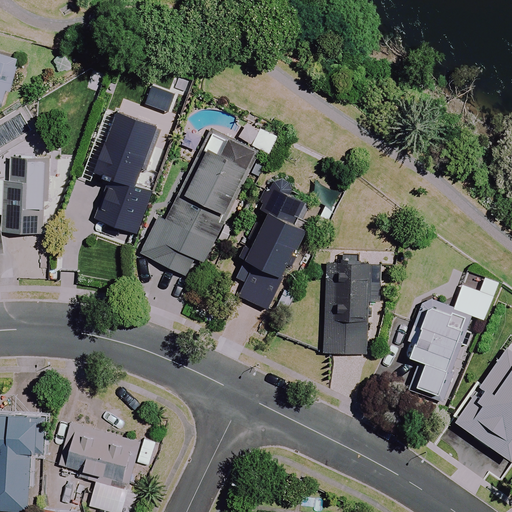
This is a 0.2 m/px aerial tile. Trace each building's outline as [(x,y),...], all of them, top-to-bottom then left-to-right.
[(6,92),(11,92),(17,60),(0,56),(0,106),(3,107),(6,92)] [(159,176),(152,173),(176,115),(151,105),(149,110),(124,99),(95,172),(113,180),(94,227),(120,237),(124,228),(136,233),(159,176)] [(279,136),(255,124),(246,142),(270,154),(279,136)] [(261,153),(217,130),(168,228),(213,250),(261,153)] [(1,230),(45,234),(49,155),(0,151),(0,253),(4,253),(1,230)] [(300,225),(312,200),(275,182),(247,238),(254,241),(245,259),(253,263),(237,294),(268,309),(307,228),(300,225)] [(372,265),(329,263),(325,352),(366,354),(368,302),(379,302),(380,284),(371,284),(372,265)] [(465,318),(429,306),(421,328),(414,326),(409,341),(415,343),(411,357),(425,362),(417,387),(440,394),(465,318)] [(511,353),(507,350),(482,390),(478,387),(456,423),(511,458),(511,353)] [(0,415),(0,509),(27,511),(31,453),(44,454),(46,418),(0,415)] [(72,429),(64,466),(80,469),(79,476),(130,487),(139,443),(72,429)]
